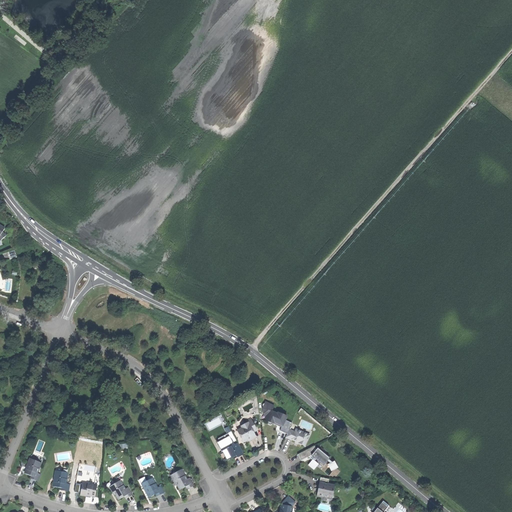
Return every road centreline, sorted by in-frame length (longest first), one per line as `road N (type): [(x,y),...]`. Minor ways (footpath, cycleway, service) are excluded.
road 1 (tertiary): [(443,511),(250,350),(101,271)]
road 2 (track): [(250,350),(511,52)]
road 3 (residential): [(212,485),(147,375),(59,332)]
road 4 (residential): [(59,332),(0,482)]
road 5 (residential): [(212,485),(270,457),(282,463),(275,480),(228,509)]
